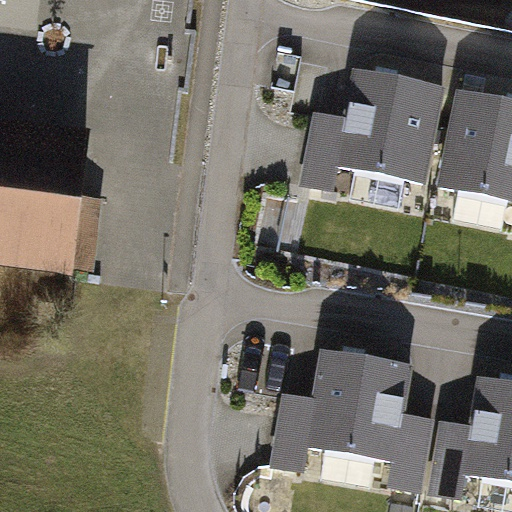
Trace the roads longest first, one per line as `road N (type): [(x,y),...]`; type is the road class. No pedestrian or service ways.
road 1 (unclassified): [(210,292),(511,343)]
road 2 (residential): [(243,13),(210,292)]
road 3 (unclassified): [(243,13),(511,65)]
road 4 (residential): [(210,292),(189,444),(207,511)]
